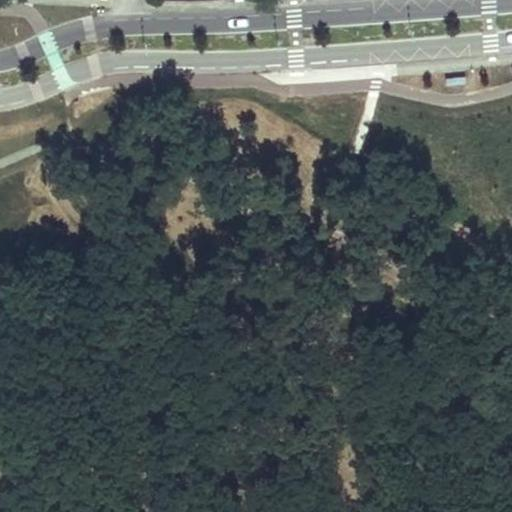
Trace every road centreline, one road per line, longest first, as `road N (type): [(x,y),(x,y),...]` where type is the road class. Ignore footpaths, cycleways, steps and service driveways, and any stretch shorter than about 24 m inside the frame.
road 1 (tertiary): [(0,95),(108,59),(297,57),(511,39)]
road 2 (tertiary): [(511,4),(103,26),(0,60)]
